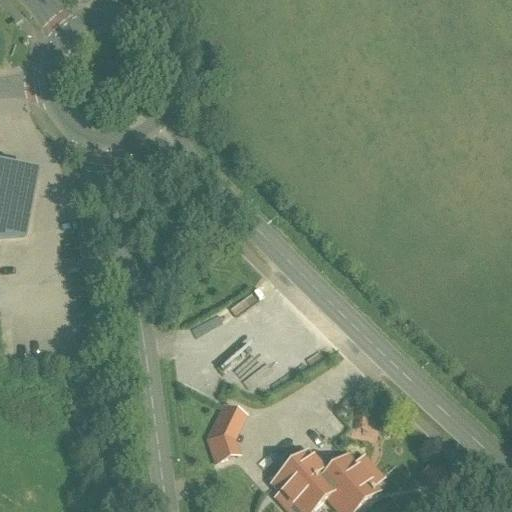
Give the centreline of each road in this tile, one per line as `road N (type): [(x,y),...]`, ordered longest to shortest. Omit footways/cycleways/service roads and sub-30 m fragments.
road 1 (tertiary): [(511,474),(154,129)]
road 2 (tertiary): [(97,144),(148,355),(168,511)]
road 3 (tertiary): [(154,129),(173,96),(168,58),(142,30),(112,22)]
road 4 (tertiary): [(70,37),(57,52),(49,90),(64,125),(97,144)]
